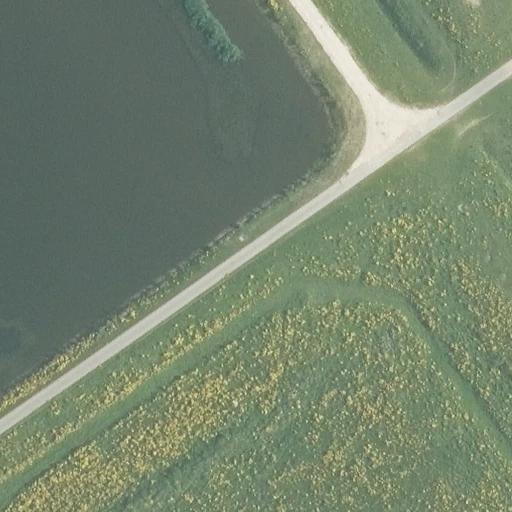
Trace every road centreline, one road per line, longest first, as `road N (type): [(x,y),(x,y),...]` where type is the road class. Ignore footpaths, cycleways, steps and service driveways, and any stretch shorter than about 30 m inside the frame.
road 1 (track): [(0,423),(395,143)]
road 2 (track): [(511,62),(395,143),(296,0)]
